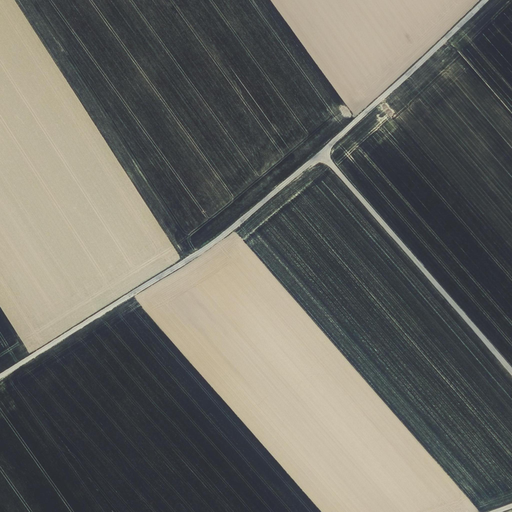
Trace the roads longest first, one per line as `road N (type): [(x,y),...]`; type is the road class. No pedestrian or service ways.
road 1 (track): [(0,376),(199,252),(487,0)]
road 2 (track): [(320,153),(511,372)]
